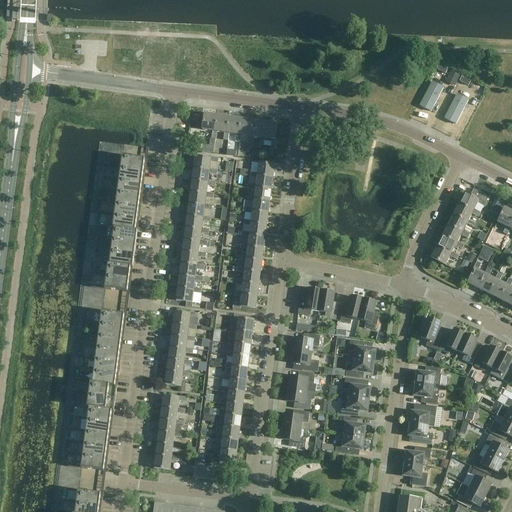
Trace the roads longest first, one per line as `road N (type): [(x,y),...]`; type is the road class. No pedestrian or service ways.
road 1 (unclassified): [(124,484),(175,91)]
road 2 (residential): [(249,500),(281,259)]
road 3 (residential): [(379,511),(408,287)]
road 4 (secondary): [(0,246),(23,70)]
road 5 (tertiary): [(462,157),(361,115),(300,107)]
road 6 (tertiary): [(175,91),(23,70)]
road 7 (residential): [(281,259),(300,107)]
road 8 (residential): [(408,287),(413,252),(462,157)]
road 9 (residential): [(408,287),(281,259)]
road 10 (tertiary): [(300,107),(175,91)]
road 11 (residential): [(249,500),(124,484)]
